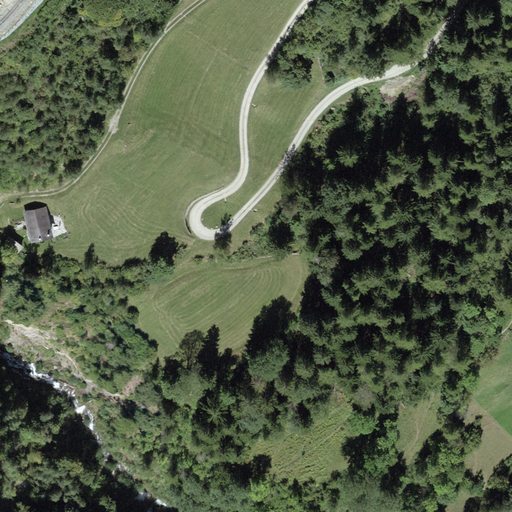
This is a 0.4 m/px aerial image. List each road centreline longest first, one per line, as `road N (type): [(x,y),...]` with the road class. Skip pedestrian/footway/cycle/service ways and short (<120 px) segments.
road 1 (track): [(310,0),(254,83),(243,175),(201,220),(218,235),(277,177),(332,97),(429,50),(463,0)]
road 2 (track): [(206,0),(158,49),(105,157),(77,186),(13,205),(18,226)]
